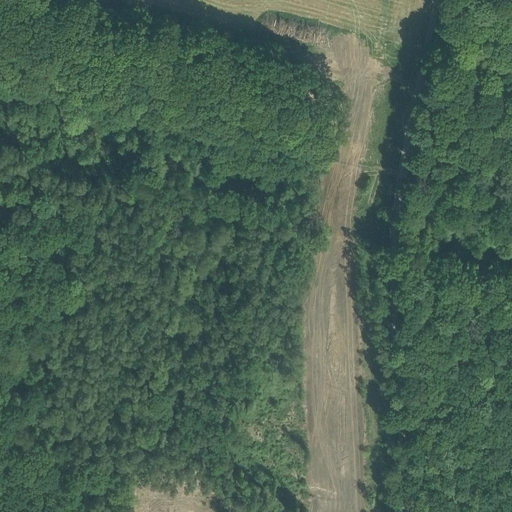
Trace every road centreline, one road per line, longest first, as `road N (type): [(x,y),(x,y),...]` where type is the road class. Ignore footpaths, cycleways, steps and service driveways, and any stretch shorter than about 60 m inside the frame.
road 1 (track): [(396,249),(413,511)]
road 2 (track): [(431,0),(406,174)]
road 3 (track): [(396,249),(511,282)]
